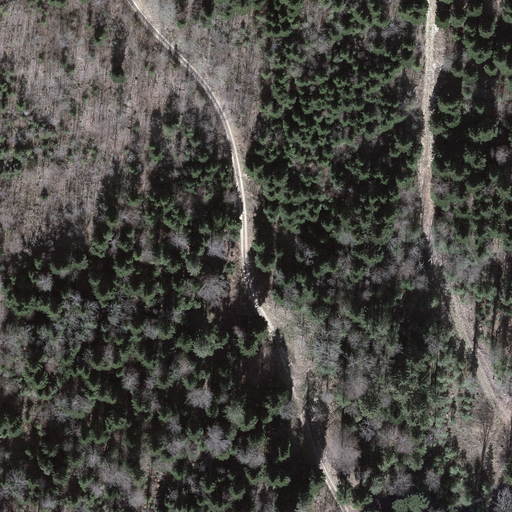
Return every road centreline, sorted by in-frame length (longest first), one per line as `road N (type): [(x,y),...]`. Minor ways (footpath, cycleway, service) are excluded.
road 1 (track): [(348,511),(251,291),(239,170),(223,113),(194,66),(132,0)]
road 2 (track): [(511,425),(433,262),(424,172),(431,0)]
